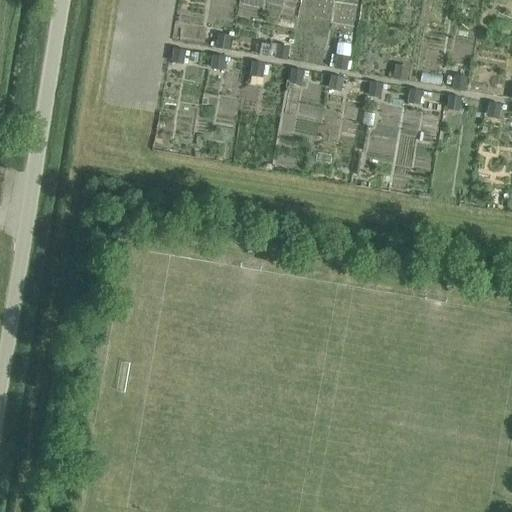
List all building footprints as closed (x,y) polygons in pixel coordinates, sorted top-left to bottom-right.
[(450,42),(451,0),(421,0),(419,41),(450,42)] [(483,24),(476,45),(501,54),(508,33),(483,24)] [(266,46),(280,47),(281,33),(266,32),(266,46)] [(454,76),(469,74),(468,64),(453,65),(454,76)] [(465,115),(466,85),(451,85),(450,115),(465,115)]
